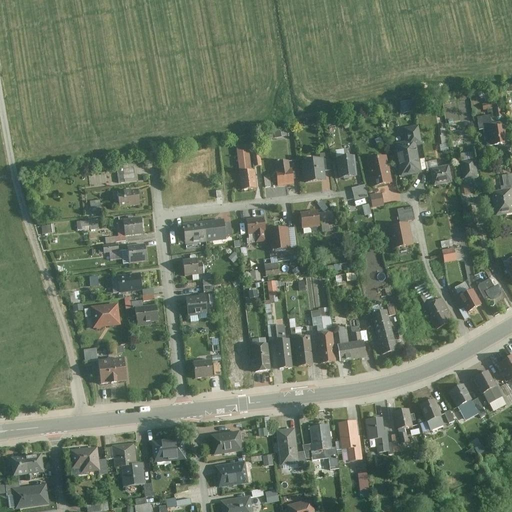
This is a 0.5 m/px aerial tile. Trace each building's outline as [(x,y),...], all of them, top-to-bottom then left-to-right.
[(415,112),(412,99),(401,101),(403,114),(415,112)] [(407,143),(395,145),(402,178),(423,174),(417,147),(423,146),(419,126),(404,129),(407,143)] [(509,145),(506,127),(486,130),(488,148),(509,145)] [(249,145),(236,147),(242,192),(254,190),(249,145)] [(355,158),(338,160),(340,179),(357,178),(355,158)] [(392,184),(387,158),(368,162),(373,188),(392,184)] [(324,160),(303,163),(306,184),(326,182),(324,160)] [(479,179),(476,160),(461,162),(464,181),(479,179)] [(277,172),(279,187),(294,185),(292,170),(290,170),(289,162),(277,163),(278,171),(277,172)] [(134,180),(134,166),(119,165),(119,180),(134,180)] [(449,166),(431,169),(434,186),(452,183),(449,166)] [(511,214),(511,189),(492,193),(496,218),(511,214)] [(138,191),(118,193),(120,209),(140,207),(138,191)] [(385,207),(382,195),(371,198),(374,210),(385,207)] [(90,202),(93,215),(104,213),(101,199),(90,202)] [(412,208),(398,211),(401,224),(415,222),(412,208)] [(325,225),(334,225),(334,211),(325,211),(325,225)] [(318,212),(301,214),(303,230),(320,228),(318,212)] [(103,236),(104,243),(125,241),(122,218),(116,219),(118,235),(103,236)] [(264,218),(247,221),(249,236),(255,235),(256,245),(267,244),(264,218)] [(79,230),(99,229),(99,219),(78,221),(79,230)] [(142,219),(124,221),(126,237),(144,235),(142,219)] [(224,221),(204,223),(206,244),(227,241),(224,221)] [(206,244),(204,223),(183,226),(185,246),(206,244)] [(43,225),(43,233),(55,232),(55,225),(43,225)] [(413,247),(409,225),(390,229),(394,251),(413,247)] [(286,229),(269,231),(272,253),(289,250),(286,229)] [(118,245),(104,247),(105,254),(119,252),(118,245)] [(145,246),(128,248),(130,265),(147,263),(145,246)] [(454,250),(443,252),(445,264),(457,262),(454,250)] [(298,255),(291,256),(293,267),(300,266),(298,255)] [(197,260),(183,261),(185,278),(204,276),(203,264),(198,264),(197,260)] [(278,262),(263,264),(265,278),(280,276),(278,262)] [(261,271),(252,271),(252,281),(262,280),(261,271)] [(357,271),(336,276),(338,285),(359,280),(357,271)] [(140,276),(118,278),(120,295),(142,292),(140,276)] [(278,281),(269,281),(270,302),(278,302),(278,281)] [(491,282),(479,287),(486,300),(489,299),(495,302),(500,300),(502,298),(499,286),(494,289),(491,282)] [(418,301),(430,322),(432,321),(438,332),(452,324),(446,312),(448,311),(442,299),(437,302),(426,284),(416,289),(419,295),(423,293),(425,297),(418,301)] [(154,288),(143,289),(144,301),(155,300),(154,288)] [(482,308),(473,292),(460,300),(469,316),(482,308)] [(207,303),(217,302),(216,295),(206,297),(207,303)] [(205,298),(186,300),(188,319),(207,317),(205,298)] [(118,306),(90,309),(93,331),(120,327),(118,306)] [(157,307),(135,309),(137,326),(159,323),(157,307)] [(329,307),(312,310),(316,330),(333,327),(329,307)] [(398,354),(387,312),(371,316),(382,358),(398,354)] [(293,370),(290,341),(287,341),(285,328),(274,328),(279,371),(293,370)] [(352,345),(354,362),(367,360),(364,343),(362,344),(360,328),(351,329),(353,345),(352,345)] [(336,365),(333,334),(318,336),(322,367),(336,365)] [(220,336),(212,336),(212,350),(221,349),(220,336)] [(312,368),(309,337),(295,338),(299,369),(312,368)] [(354,362),(352,345),(339,347),(341,364),(354,362)] [(271,373),(268,346),(252,348),(255,375),(271,373)] [(85,349),(86,362),(99,361),(98,348),(85,349)] [(247,375),(245,348),(228,349),(230,377),(247,375)] [(511,354),(499,362),(510,381),(511,379),(511,354)] [(124,360),(99,363),(102,387),(127,384),(124,360)] [(210,361),(194,363),(196,382),(212,380),(210,361)] [(214,375),(221,374),(220,363),(212,364),(214,375)] [(488,370),(475,377),(489,404),(503,397),(488,370)] [(463,384),(450,392),(458,406),(471,399),(463,384)] [(505,384),(501,386),(507,396),(511,394),(505,384)] [(435,398),(420,404),(430,430),(445,424),(435,398)] [(486,412),(478,398),(472,401),(480,416),(486,412)] [(413,426),(409,408),(395,411),(399,429),(413,426)] [(451,411),(445,413),(450,424),(456,421),(451,411)] [(383,418),(366,420),(368,438),(377,437),(378,453),(389,451),(387,430),(385,430),(383,418)] [(361,459),(356,421),(339,423),(342,448),(348,447),(350,461),(361,459)] [(332,448),(329,424),(310,427),(312,443),(313,457),(314,460),(329,458),(330,469),(339,468),(336,447),(332,448)] [(297,452),(294,428),(277,430),(281,465),(299,463),(297,452)] [(239,429),(210,434),(213,455),(242,450),(239,429)] [(183,436),(151,440),(153,462),(186,458),(183,436)] [(134,443),(112,445),(112,446),(113,458),(114,468),(121,466),(123,487),(144,484),(142,465),(136,465),(134,443)] [(302,445),(304,451),(306,458),(313,457),(312,443),(302,445)] [(96,446),(69,449),(71,469),(99,466),(98,459),(96,446)] [(105,447),(106,458),(113,458),(112,446),(105,447)] [(470,460),(477,456),(473,448),(466,452),(470,460)] [(304,451),(297,452),(299,463),(299,467),(308,466),(306,458),(304,451)] [(25,455),(27,473),(43,471),(41,453),(25,455)] [(27,473),(25,455),(9,457),(12,475),(27,473)] [(274,465),(274,455),(264,456),(265,466),(274,465)] [(106,458),(98,459),(99,466),(100,474),(108,473),(106,458)] [(244,461),(215,465),(218,486),(247,482),(244,461)] [(369,492),(368,473),(359,474),(360,493),(369,492)] [(12,489),(19,488),(18,482),(4,484),(6,496),(13,495),(12,489)] [(19,488),(12,489),(13,495),(15,508),(48,503),(45,484),(19,488)] [(138,498),(138,511),(153,511),(152,484),(145,484),(146,498),(138,498)] [(187,484),(176,486),(177,493),(188,491),(187,484)] [(279,490),(267,492),(268,503),(280,501),(279,490)] [(252,511),(250,496),(220,500),(222,511),(252,511)] [(190,498),(176,501),(177,507),(192,504),(190,498)] [(315,511),(312,498),(287,504),(288,511),(315,511)] [(86,505),(87,511),(94,511),(101,511),(100,503),(86,505)]
